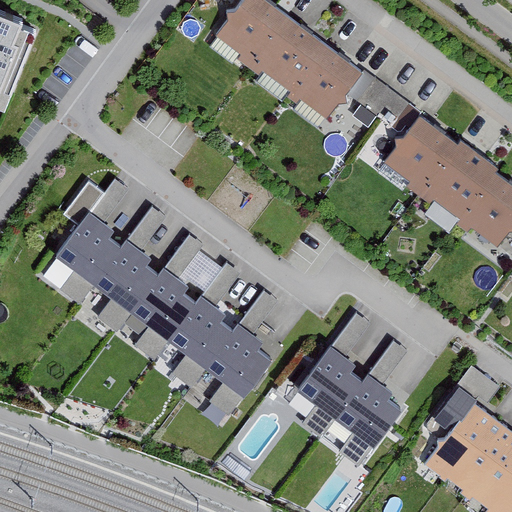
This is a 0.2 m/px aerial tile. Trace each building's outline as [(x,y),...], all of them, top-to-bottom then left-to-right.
[(342,96),(358,74),(262,0),(240,0),(232,11),(224,12),(226,20),(214,36),(241,55),(237,60),(261,76),(264,72),(324,120),(335,106),(344,106),(342,96)] [(0,89),(7,93),(34,24),(0,10),(0,89)] [(511,231),(511,225),(511,224),(511,191),(417,119),(401,141),(393,141),(395,149),(383,166),(410,185),(406,189),(430,206),(433,201),(493,250),(504,236),(511,235),(511,231)] [(192,385),(205,367),(223,381),(210,399),(229,413),(270,359),(257,349),(263,341),(254,334),(278,302),(264,291),(233,330),(220,320),(225,313),(215,305),(240,272),(227,262),(202,295),(200,294),(195,301),(184,292),(189,286),(179,278),(203,246),(189,235),(160,273),(146,263),(151,255),(141,248),(166,215),(153,205),(128,238),(127,237),(121,244),(110,235),(115,229),(105,221),(129,189),(115,178),(57,254),(77,269),(63,287),(81,301),(95,282),(114,296),(100,314),(118,328),(131,311),(150,326),(137,344),(155,358),(169,339),(188,353),(174,371),(192,385)] [(358,463),(399,409),(385,398),(391,391),(381,383),(406,351),(393,341),(368,373),(366,372),(361,379),(350,370),(355,364),(344,357),(369,324),(355,313),(297,389),(316,404),(302,422),(321,436),(335,417),(353,431),(340,449),(358,463)] [(511,511),(511,435),(469,404),(443,441),(435,442),(437,450),(424,466),(487,511),(511,511)]
